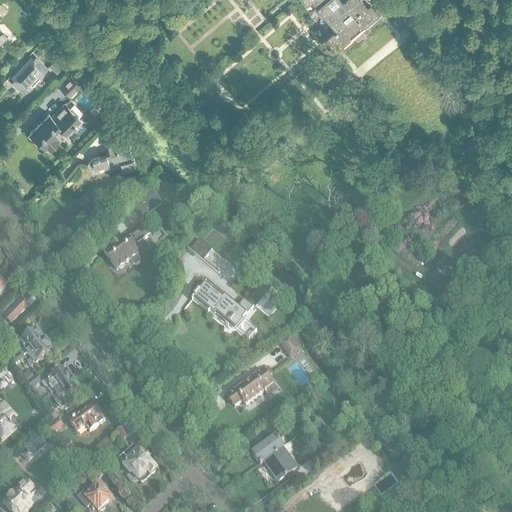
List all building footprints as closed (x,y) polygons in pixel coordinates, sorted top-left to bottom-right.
[(381,11),(382,8),(375,0),(372,2),(370,0),(305,0),(308,2),(309,2),(310,0),(314,0),(319,5),(315,9),(322,18),(325,16),(335,28),(324,39),(324,41),(333,50),(335,50),(344,42),(365,24),(381,11)] [(13,81),(16,83),(19,86),(18,88),(24,94),(48,68),(39,60),(38,61),(34,58),(33,58),(28,63),(27,62),(21,67),(23,69),(13,79),(13,81)] [(58,74),(66,65),(57,58),(49,66),(58,74)] [(70,97),(81,86),(70,75),(59,86),(70,97)] [(79,123),(78,122),(81,119),(64,102),(51,114),(48,111),(27,132),(36,142),(37,141),(45,149),(46,147),(49,150),(60,138),(58,136),(63,131),(66,134),(73,127),(74,128),(79,123)] [(115,126),(119,131),(129,125),(126,119),(115,126)] [(133,157),(130,148),(131,147),(128,134),(108,140),(104,143),(108,155),(93,159),(88,164),(90,169),(110,164),(110,163),(121,160),(124,169),(136,166),(134,157),(133,157)] [(163,204),(154,191),(144,199),(145,200),(136,206),(145,218),(163,204)] [(103,253),(117,271),(131,261),(134,265),(137,266),(140,264),(141,260),(138,256),(139,255),(133,246),(137,243),(137,244),(151,234),(149,231),(151,230),(146,222),(143,224),(130,233),(132,236),(128,239),(125,237),(103,253)] [(199,240),(190,250),(206,264),(215,253),(199,240)] [(215,315),(217,313),(231,325),(234,321),(239,325),(254,308),(244,300),(237,308),(224,297),(222,301),(204,286),(199,292),(198,291),(194,296),(195,297),(194,298),(215,315)] [(11,323),(16,318),(27,307),(21,301),(5,318),(11,323)] [(27,355),(46,341),(36,327),(28,333),(29,334),(19,342),(24,348),(19,352),(22,358),(27,354),(27,355)] [(290,359),(301,352),(290,337),(279,344),(290,359)] [(46,341),(27,355),(31,360),(28,363),(28,364),(29,365),(31,368),(54,352),(46,341)] [(54,392),(73,379),(68,372),(69,371),(66,367),(42,385),(45,389),(46,389),(47,389),(51,394),(54,392)] [(246,407),(264,393),(266,395),(268,398),(277,391),(273,386),(268,378),(273,374),(268,368),(263,371),(254,378),(255,378),(236,392),(235,391),(227,398),(235,408),(242,402),(246,407)] [(40,383),(36,378),(28,383),(33,389),(40,383)] [(58,407),(82,389),(79,385),(78,385),(73,379),(54,392),(59,398),(56,401),(55,403),(58,407)] [(9,389),(7,387),(7,385),(3,381),(1,381),(0,382),(0,389),(1,391),(3,391),(5,393),(9,389)] [(0,440),(1,442),(14,430),(7,421),(13,415),(3,404),(0,406),(0,440)] [(89,434),(106,422),(94,405),(69,423),(77,435),(86,429),(89,434)] [(56,419),(65,413),(63,410),(57,414),(56,412),(53,415),(56,419)] [(63,427),(58,420),(47,428),(51,435),(63,427)] [(313,427),(321,438),(328,433),(320,422),(313,427)] [(314,443),(321,438),(313,427),(306,432),(314,443)] [(117,434),(124,442),(131,436),(123,428),(117,434)] [(260,465),(284,448),(276,437),(252,455),(260,465)] [(123,468),(130,476),(128,478),(133,484),(136,484),(138,482),(139,484),(149,475),(150,477),(157,470),(149,461),(150,460),(146,455),(145,456),(139,450),(137,451),(135,448),(129,453),(132,456),(127,460),(129,462),(123,468)] [(284,448),(260,465),(260,466),(263,464),(278,483),(298,468),(285,449),(284,448)] [(22,456),(28,463),(35,457),(29,451),(27,452),(22,456)] [(355,470),(353,467),(328,485),(331,489),(326,493),(332,501),(337,497),(340,501),(365,483),(362,480),(366,478),(367,479),(385,465),(374,451),(356,464),(358,467),(355,470)] [(88,468),(83,473),(88,479),(93,475),(98,480),(102,476),(96,469),(93,465),(89,469),(88,468)] [(67,488),(77,478),(72,472),(61,481),(67,488)] [(84,498),(81,501),(88,509),(92,506),(97,511),(99,511),(100,511),(105,511),(106,511),(107,509),(105,507),(113,500),(96,480),(90,485),(92,487),(82,496),(84,498)] [(3,504),(10,511),(27,511),(42,499),(31,486),(32,484),(30,482),(28,482),(14,494),(10,494),(7,497),(7,500),(3,504)] [(61,511),(64,511),(67,509),(59,499),(54,504),(61,511)]
